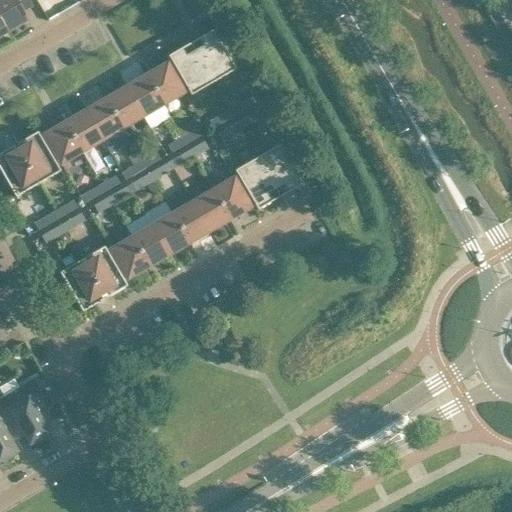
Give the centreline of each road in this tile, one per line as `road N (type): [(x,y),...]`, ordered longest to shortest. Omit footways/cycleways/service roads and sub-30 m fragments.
road 1 (residential): [(62,354),(316,204)]
road 2 (tertiary): [(487,344),(284,490)]
road 3 (tertiary): [(284,490),(506,383)]
road 4 (residential): [(0,500),(106,437),(62,354)]
road 5 (secondary): [(442,171),(341,0)]
road 6 (secondary): [(442,171),(500,307)]
road 7 (residential): [(62,354),(0,242)]
road 8 (residential): [(0,63),(104,0)]
